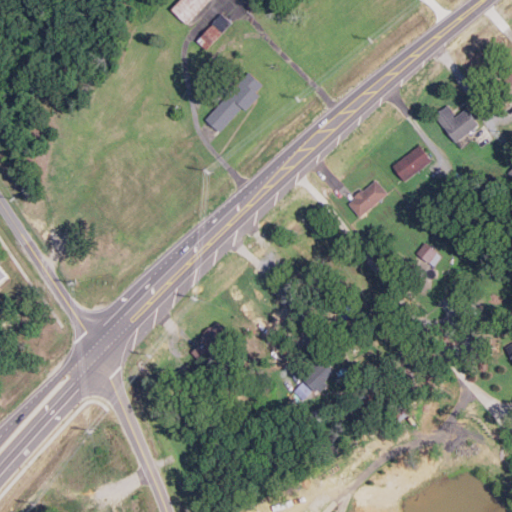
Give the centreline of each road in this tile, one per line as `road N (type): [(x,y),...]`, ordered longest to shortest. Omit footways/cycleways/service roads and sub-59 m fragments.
road 1 (secondary): [(225,223),(366,92)]
road 2 (secondary): [(96,347),(225,223)]
road 3 (tertiary): [(0,202),(96,347)]
road 4 (secondary): [(0,471),(80,383),(96,347)]
road 5 (secondary): [(366,92),(476,0)]
road 6 (secondary): [(96,347),(0,432)]
